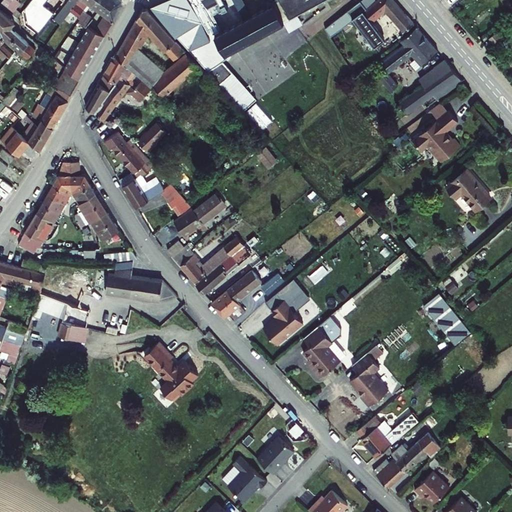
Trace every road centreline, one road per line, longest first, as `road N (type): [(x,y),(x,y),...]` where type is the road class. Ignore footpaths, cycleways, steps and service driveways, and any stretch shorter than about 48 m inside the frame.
road 1 (residential): [(332,444),(152,254),(66,119)]
road 2 (secondary): [(408,0),(511,119)]
road 3 (unclassified): [(66,119),(136,0)]
road 4 (secondary): [(511,101),(424,0)]
road 5 (unclassified): [(0,227),(66,119)]
